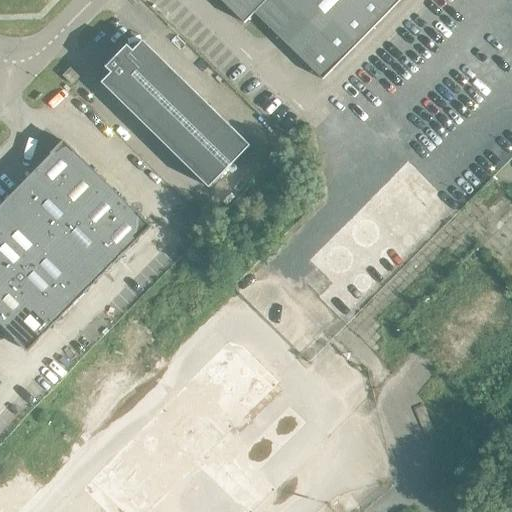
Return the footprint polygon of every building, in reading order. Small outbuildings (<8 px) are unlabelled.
[(323,80),(401,0),(220,0),(245,24),(255,14),(323,80)] [(112,74),(102,84),(209,189),(251,147),(143,41),(134,51),(128,46),(106,68),(112,74)] [(80,77),(71,68),(63,76),(72,85),(80,77)] [(65,141),(32,175),(54,197),(87,163),(65,141)] [(108,184),(87,163),(54,197),(76,218),(108,184)] [(76,218),(54,197),(32,175),(9,198),(53,241),(76,218)] [(151,227),(130,205),(108,184),(76,218),(53,241),(31,263),(74,306),(151,227)] [(53,241),(9,198),(0,207),(0,233),(31,263),(53,241)] [(31,263),(0,233),(0,278),(8,287),(31,263)] [(51,329),(74,306),(31,263),(8,287),(29,308),(51,329)] [(0,324),(7,331),(29,308),(8,287),(0,294),(0,324)] [(28,352),(51,329),(29,308),(7,331),(28,352)] [(199,410),(144,480),(184,511),(188,511),(242,443),(199,410)]
